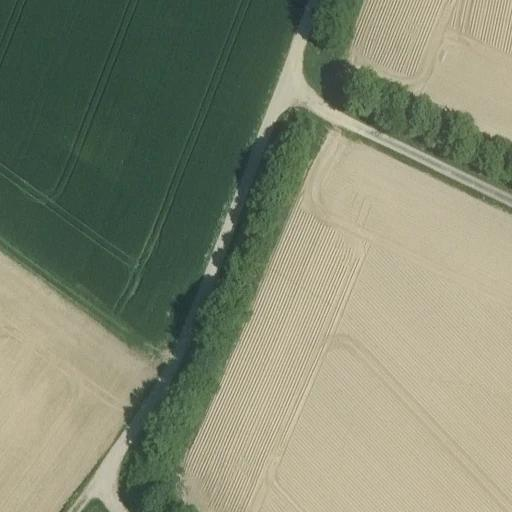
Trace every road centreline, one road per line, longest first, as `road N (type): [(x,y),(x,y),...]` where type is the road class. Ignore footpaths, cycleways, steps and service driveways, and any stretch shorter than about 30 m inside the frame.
road 1 (unclassified): [(117,511),(93,485),(175,364),(284,94)]
road 2 (unknown): [(506,0),(452,174),(382,295)]
road 3 (unclassified): [(284,94),(511,203)]
road 4 (track): [(175,364),(0,244)]
